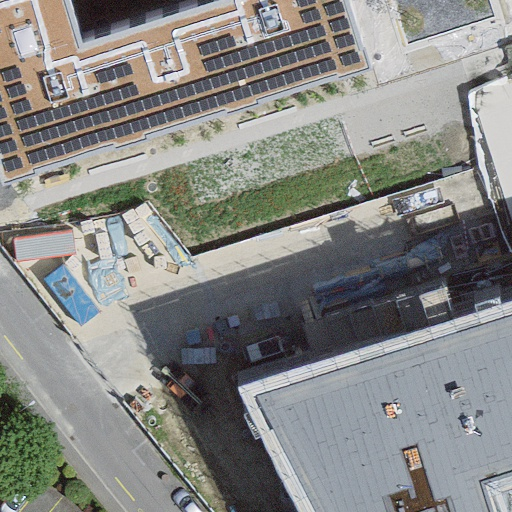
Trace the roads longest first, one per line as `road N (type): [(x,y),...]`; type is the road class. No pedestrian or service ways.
road 1 (residential): [(67,392),(511,246)]
road 2 (residential): [(166,511),(67,392)]
